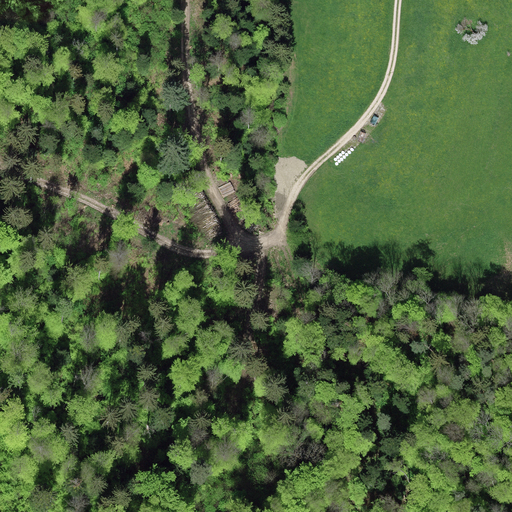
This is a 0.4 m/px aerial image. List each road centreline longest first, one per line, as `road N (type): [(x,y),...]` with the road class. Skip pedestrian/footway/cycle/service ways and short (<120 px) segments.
road 1 (track): [(397,0),(389,76),(371,114),(314,166),(279,235),(205,254),(170,245),(0,161)]
road 2 (track): [(256,243),(237,230),(207,180),(186,81),(183,0)]
